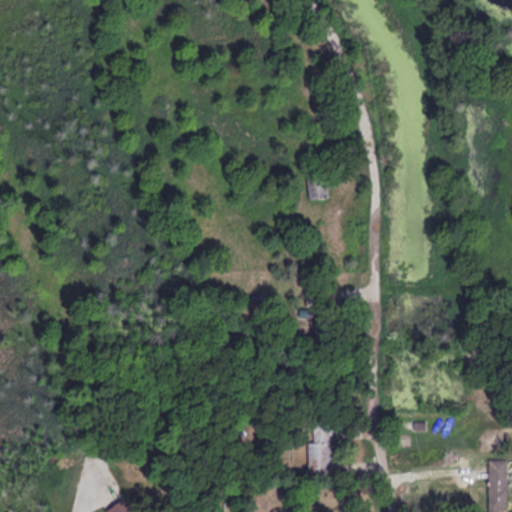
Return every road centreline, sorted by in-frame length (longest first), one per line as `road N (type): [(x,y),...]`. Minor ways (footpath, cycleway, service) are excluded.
road 1 (residential): [(389,511),(371,140),(351,76),(311,0)]
road 2 (track): [(376,292),(511,292)]
road 3 (track): [(511,292),(511,169)]
